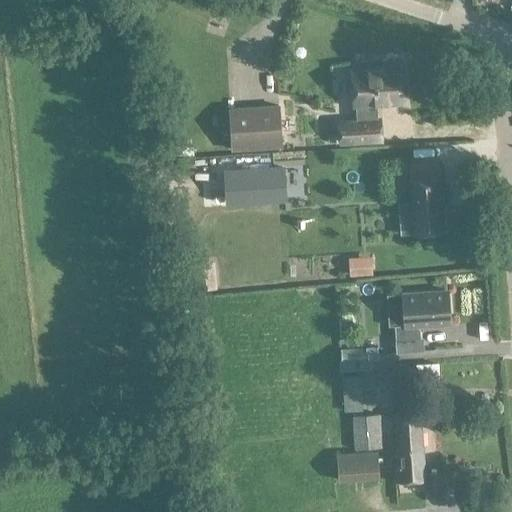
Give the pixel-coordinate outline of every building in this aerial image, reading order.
[(356,104),(357,119),(339,120),(340,141),(380,139),(379,119),(377,118),(376,103),(404,101),(402,65),(352,68),(354,104),(356,104)] [(229,108),(232,148),(281,145),(278,105),(229,108)] [(408,168),(411,201),(398,202),(400,233),(443,230),(438,165),(408,168)] [(285,167),(227,171),(229,202),(287,198),(285,167)] [(478,181),(461,182),(462,203),(479,202),(478,181)] [(349,257),(350,275),(373,274),(372,256),(349,257)] [(188,263),(191,291),(217,288),(214,261),(188,263)] [(419,325),(449,323),(447,290),(405,293),(407,324),(394,325),(395,339),(420,337),(419,325)] [(366,359),(366,347),(341,348),(341,359),(339,359),(339,370),(370,368),(370,358),(366,359)] [(391,381),(417,380),(440,378),(439,362),(390,365),(391,381)] [(344,411),(362,410),(360,376),(342,377),(344,411)] [(396,448),(423,446),(420,413),(393,415),(396,448)] [(380,414),(352,415),(354,449),(382,447),(380,414)] [(423,446),(396,448),(397,466),(392,466),(394,481),(425,479),(423,446)] [(425,473),(427,490),(442,489),(440,471),(425,473)]
